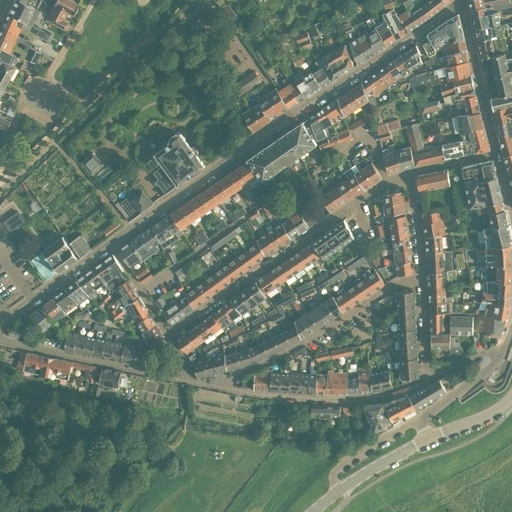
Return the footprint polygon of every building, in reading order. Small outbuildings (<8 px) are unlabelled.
[(36,9),(18,0),(14,0),(8,14),(29,24),(34,15),(37,16),(39,11),(36,9)] [(18,0),(36,9),(40,0),(18,0)] [(55,0),(53,4),(46,20),(65,29),(68,23),(62,20),(67,11),(73,14),(78,4),(70,0),(55,0)] [(400,21),(397,15),(393,6),(385,9),(384,0),(374,0),(371,1),(382,23),(377,26),(375,26),(380,35),(381,34),(387,45),(396,39),(404,34),(406,32),(409,31),(402,20),(400,21)] [(384,0),(385,9),(393,6),(397,5),(396,0),(384,0)] [(407,0),(404,2),(408,9),(410,13),(416,10),(410,0),(407,0)] [(427,0),(428,2),(422,6),(428,18),(448,3),(445,0),(427,0)] [(469,0),(472,9),(474,15),(487,13),(487,14),(490,13),(498,11),(505,10),(508,9),(511,9),(510,0),(469,0)] [(228,3),(220,9),(237,32),(241,30),(239,27),(242,24),(238,17),(228,3)] [(422,6),(416,10),(410,13),(408,9),(397,15),(400,21),(402,20),(409,31),(421,23),(428,18),(422,6)] [(345,8),(336,11),(340,22),(350,19),(345,8)] [(474,15),(476,27),(501,24),(500,16),(505,15),(507,16),(511,16),(511,13),(511,8),(511,9),(508,9),(505,10),(498,11),(490,13),(487,14),(487,13),(474,15)] [(8,14),(5,20),(20,27),(28,31),(31,25),(29,24),(8,14)] [(461,26),(459,14),(455,16),(446,21),(445,21),(429,33),(428,33),(432,42),(425,46),(430,56),(431,58),(424,61),(429,71),(439,67),(437,57),(436,51),(434,45),(446,38),(448,43),(465,38),(464,37),(462,29),(460,29),(459,26),(461,26)] [(372,18),(369,19),(366,20),(372,31),(368,33),(376,52),(387,45),(381,34),(380,35),(375,26),(377,26),(372,18)] [(17,36),(18,32),(29,37),(27,41),(31,43),(35,35),(35,34),(28,31),(20,27),(5,20),(1,28),(17,36)] [(325,31),(321,21),(312,24),(316,35),(325,31)] [(342,31),(344,30),(352,27),(352,26),(350,22),(341,26),(342,31)] [(479,40),(505,35),(509,35),(508,28),(507,29),(507,24),(507,23),(501,24),(476,27),(476,29),(478,39),(479,39),(479,40),(478,40),(479,40)] [(32,43),(31,43),(27,41),(16,36),(17,36),(1,28),(0,30),(0,38),(12,45),(15,40),(26,45),(23,50),(27,52),(32,43)] [(50,34),(38,28),(35,34),(35,35),(46,41),(50,34)] [(295,36),(298,43),(310,39),(308,32),(295,36)] [(368,32),(357,38),(366,59),(376,52),(368,33),(368,32)] [(508,52),(505,35),(479,40),(480,46),(480,49),(481,48),(483,58),(491,56),(491,55),(508,52)] [(11,48),(19,53),(20,53),(18,58),(19,59),(23,61),(27,52),(23,50),(21,49),(12,45),(0,38),(0,48),(9,53),(11,48)] [(357,38),(350,41),(358,63),(357,63),(358,64),(366,59),(357,38)] [(467,49),(465,38),(448,43),(446,38),(434,45),(436,51),(443,49),(445,55),(456,53),(456,52),(467,49)] [(310,39),(298,43),(301,50),(312,45),(310,39)] [(345,44),(340,47),(338,45),(332,49),(334,51),(343,74),(354,67),(354,66),(353,66),(345,44)] [(415,44),(400,55),(407,64),(410,70),(424,62),(420,55),(422,55),(415,44)] [(14,67),(19,69),(23,61),(19,59),(18,58),(9,53),(0,48),(0,59),(5,62),(7,57),(16,62),(14,66),(14,67)] [(30,48),(25,58),(35,63),(40,53),(30,48)] [(439,57),(437,57),(439,67),(447,66),(469,61),(468,54),(467,49),(456,52),(456,53),(445,55),(446,61),(440,62),(439,57)] [(334,51),(322,58),(332,81),(343,74),(334,51)] [(511,51),(508,52),(491,55),(491,56),(501,96),(511,93),(511,80),(511,76),(511,75),(511,51)] [(305,61),(302,54),(293,58),(296,66),(305,61)] [(400,55),(394,60),(404,75),(406,79),(410,78),(414,77),(410,70),(407,64),(400,55)] [(0,97),(0,92),(12,72),(14,67),(14,66),(5,62),(0,59),(0,97),(0,98),(0,97)] [(290,75),(287,77),(283,79),(287,85),(291,91),(299,102),(306,97),(296,80),(293,76),(283,59),(278,62),(285,73),(288,72),(290,75)] [(413,87),(410,78),(406,79),(404,75),(394,60),(387,65),(396,80),(398,84),(397,85),(400,89),(406,86),(407,90),(413,87)] [(320,69),(313,73),(322,87),(330,81),(324,66),(323,66),(320,61),(317,63),(320,69)] [(415,92),(440,84),(459,79),(459,77),(471,74),(471,73),(469,64),(469,61),(447,66),(439,67),(429,71),(414,77),(410,78),(413,87),(415,92)] [(386,87),(386,88),(388,90),(397,85),(398,84),(396,80),(387,65),(378,71),(384,82),(386,87)] [(210,69),(202,74),(207,83),(215,78),(210,69)] [(378,71),(362,82),(368,98),(369,100),(372,109),(378,106),(373,95),(374,95),(375,96),(379,93),(379,92),(386,88),(386,87),(384,82),(378,71)] [(302,75),(302,76),(299,72),(293,76),(296,80),(306,97),(313,92),(304,77),(302,75)] [(304,77),(313,92),(322,87),(313,73),(312,72),(304,77)] [(440,84),(446,102),(452,101),(451,99),(476,94),(476,93),(473,83),(474,83),(473,78),(472,78),(471,74),(459,77),(459,79),(440,84)] [(250,82),(246,76),(241,80),(248,90),(253,87),(250,82)] [(275,79),(272,81),(276,87),(290,107),(299,102),(291,91),(287,85),(282,89),(275,79)] [(241,80),(236,83),(243,93),(248,90),(241,80)] [(360,106),(369,100),(368,98),(362,82),(354,88),(360,106)] [(238,97),(243,93),(236,83),(231,86),(238,97)] [(233,100),(238,97),(231,86),(226,90),(233,100)] [(273,89),(255,101),(269,121),(287,109),(290,107),(276,87),(273,89)] [(346,93),(353,111),(353,110),(360,106),(354,88),(346,93)] [(344,116),(353,111),(346,93),(337,98),(336,99),(340,108),(343,117),(344,117),(344,116)] [(511,104),(511,93),(501,96),(495,97),(492,97),(491,97),(491,98),(492,98),(494,108),(494,109),(511,104)] [(450,104),(451,111),(456,110),(455,107),(460,106),(478,102),(476,94),(451,99),(452,101),(446,102),(443,102),(444,105),(450,104)] [(9,95),(6,101),(13,105),(16,99),(9,95)] [(333,123),(343,117),(340,108),(336,99),(327,105),(324,108),(327,113),(330,120),(333,123)] [(250,108),(241,114),(253,132),(269,121),(255,101),(249,106),(250,108)] [(440,101),(428,104),(419,106),(425,122),(434,120),(432,111),(442,108),(442,106),(444,105),(443,102),(441,103),(440,101)] [(458,115),(480,111),(478,102),(460,106),(455,107),(456,110),(451,111),(452,116),(458,115)] [(511,104),(494,109),(497,122),(511,117),(511,104)] [(7,114),(12,116),(16,109),(10,106),(7,114)] [(329,141),(332,146),(340,143),(338,137),(337,135),(338,135),(337,134),(331,136),(329,132),(330,131),(330,130),(328,126),(333,123),(330,120),(327,113),(324,108),(317,113),(322,124),(324,128),(327,136),(327,135),(329,141)] [(440,135),(445,134),(457,132),(484,126),(483,126),(482,124),(483,122),(481,115),(480,114),(479,112),(481,112),(481,111),(480,111),(458,115),(452,116),(448,117),(437,119),(440,135)] [(315,132),(317,140),(320,138),(327,136),(324,128),(322,124),(317,113),(316,113),(317,113),(309,118),(312,125),(315,132)] [(370,113),(363,117),(366,121),(372,117),(370,113)] [(0,124),(7,128),(10,122),(0,117),(0,124)] [(363,117),(357,122),(359,125),(366,121),(363,117)] [(511,117),(497,122),(499,130),(499,133),(499,134),(511,130),(511,117)] [(390,130),(401,127),(398,119),(376,125),(376,127),(376,128),(377,128),(380,139),(391,136),(390,131),(390,130)] [(285,134),(300,156),(300,155),(305,161),(309,158),(305,152),(317,144),(312,137),(314,136),(312,129),(308,131),(303,122),(290,131),(285,134)] [(359,125),(357,122),(350,126),(352,130),(359,125)] [(406,126),(411,146),(413,154),(434,150),(433,147),(424,149),(418,123),(406,126)] [(458,140),(454,141),(458,156),(476,151),(476,152),(490,149),(487,138),(484,126),(457,132),(458,134),(461,134),(462,137),(457,138),(458,140)] [(511,130),(499,134),(500,139),(501,142),(502,145),(505,155),(507,154),(510,152),(511,151),(511,130)] [(338,137),(340,143),(351,138),(349,131),(338,135),(337,135),(338,137)] [(158,183),(166,193),(163,195),(164,194),(165,194),(169,191),(170,190),(177,185),(178,185),(178,184),(179,185),(180,185),(179,184),(189,178),(190,177),(189,176),(193,173),(194,174),(195,173),(204,166),(205,166),(204,165),(197,155),(198,152),(194,146),(190,146),(181,133),(176,133),(171,137),(170,141),(170,142),(171,144),(166,148),(166,147),(165,146),(164,147),(156,153),(155,154),(156,155),(156,154),(156,155),(149,161),(153,167),(159,163),(162,166),(153,172),(158,179),(154,182),(156,184),(158,183)] [(265,148),(279,170),(300,156),(285,134),(277,139),(276,140),(275,140),(272,142),(273,143),(265,148)] [(329,141),(323,144),(319,145),(322,151),(332,146),(329,141)] [(445,159),(458,156),(454,141),(442,144),(442,145),(445,159)] [(395,150),(395,149),(394,144),(389,145),(389,147),(382,150),(383,154),(389,173),(401,169),(395,150)] [(442,145),(433,147),(434,150),(413,154),(413,155),(415,165),(415,166),(419,165),(419,164),(425,163),(428,163),(428,162),(434,161),(437,161),(437,160),(442,159),(443,159),(445,159),(442,145)] [(411,146),(395,149),(395,150),(401,169),(403,169),(402,168),(408,167),(409,167),(409,166),(414,165),(414,166),(415,165),(413,155),(413,154),(411,146)] [(262,182),(279,170),(265,148),(260,151),(249,159),(248,160),(248,161),(258,175),(262,182)] [(103,164),(93,153),(82,162),(92,174),(103,164)] [(359,170),(355,173),(365,189),(370,186),(369,184),(372,183),(373,183),(372,184),(372,185),(374,184),(359,162),(356,157),(352,160),(359,170)] [(465,181),(466,181),(482,176),(483,178),(497,176),(495,169),(493,170),(492,167),(495,166),(493,159),(488,161),(462,167),(465,181)] [(359,162),(374,184),(375,182),(374,183),(373,182),(376,180),(377,181),(382,178),(382,177),(383,177),(382,176),(382,177),(372,162),(367,166),(363,160),(359,162)] [(248,161),(238,168),(248,182),(258,175),(248,161)] [(365,189),(355,173),(351,167),(342,173),(356,194),(357,194),(356,193),(359,191),(360,192),(365,189)] [(238,168),(229,174),(239,189),(248,182),(238,168)] [(451,185),(449,174),(448,170),(448,169),(417,176),(420,192),(451,185)] [(309,173),(313,181),(319,178),(317,175),(317,176),(315,171),(309,173)] [(343,181),(338,185),(348,200),(353,197),(352,196),(355,194),(356,195),(356,194),(342,173),(339,176),(343,181)] [(229,174),(219,181),(229,195),(239,189),(229,174)] [(471,207),(477,206),(503,201),(497,176),(483,178),(482,176),(466,181),(471,207)] [(223,199),(229,195),(219,181),(209,187),(219,202),(221,204),(225,201),(223,199)] [(329,182),(325,184),(340,206),(341,205),(340,205),(339,205),(342,203),(343,204),(348,200),(338,185),(333,188),(329,182)] [(340,206),(325,184),(322,187),(326,193),(321,196),(331,212),(336,208),(335,207),(338,205),(339,206),(338,207),(340,206)] [(209,187),(200,194),(210,208),(219,202),(209,187)] [(121,202),(134,218),(151,206),(154,204),(143,190),(130,199),(129,196),(121,202)] [(385,204),(403,201),(402,193),(400,194),(399,191),(383,194),(385,204)] [(200,194),(190,201),(200,215),(210,208),(200,194)] [(258,197),(262,202),(266,199),(263,194),(258,197)] [(262,202),(258,197),(254,199),(258,205),(262,202)] [(190,201),(181,207),(190,221),(200,215),(190,201)] [(405,212),(403,201),(385,204),(386,215),(388,214),(405,212)] [(505,210),(503,201),(477,206),(479,215),(490,212),(490,211),(505,210)] [(118,202),(115,204),(129,221),(129,222),(132,219),(118,202)] [(286,209),(291,217),(300,233),(309,227),(306,222),(299,211),(294,215),(289,207),(287,209),(284,204),(281,206),(283,211),(286,209)] [(180,228),(190,221),(181,207),(171,214),(180,228)] [(239,210),(243,215),(247,212),(243,207),(239,210)] [(243,215),(239,210),(234,213),(238,218),(243,215)] [(490,211),(490,212),(493,223),(493,226),(508,224),(508,222),(505,210),(490,211)] [(405,215),(405,212),(388,214),(390,221),(391,229),(407,226),(405,215)] [(421,214),(422,223),(424,223),(434,221),(441,220),(440,212),(421,214)] [(168,236),(174,232),(178,237),(184,233),(180,228),(171,214),(152,226),(160,241),(160,242),(163,248),(172,241),(168,236)] [(292,239),(300,233),(291,217),(282,222),(292,239)] [(306,222),(309,227),(317,221),(314,217),(306,222)] [(15,228),(8,219),(4,222),(10,231),(15,228)] [(110,225),(114,231),(121,226),(117,220),(110,225)] [(219,223),(223,229),(228,226),(224,220),(219,223)] [(345,220),(334,227),(345,244),(354,237),(345,220)] [(445,233),(443,220),(441,220),(434,221),(424,223),(426,236),(441,234),(445,233)] [(285,243),(292,239),(282,222),(274,228),(285,243)] [(223,229),(219,223),(215,226),(219,232),(223,229)] [(487,247),(511,243),(511,240),(508,225),(508,224),(493,226),(487,227),(484,228),(487,247)] [(140,235),(132,241),(141,258),(142,259),(158,248),(156,244),(160,242),(160,241),(152,226),(140,235)] [(391,229),(393,241),(408,237),(407,226),(391,229)] [(334,227),(323,235),(335,251),(345,244),(334,227)] [(277,249),(285,243),(274,228),(267,233),(277,249)] [(232,231),(223,238),(226,242),(235,236),(232,231)] [(200,236),(204,242),(208,239),(205,233),(200,236)] [(267,233),(259,238),(269,253),(268,254),(277,249),(267,233)] [(68,244),(78,258),(92,249),(91,248),(81,235),(82,235),(81,234),(75,239),(68,243),(68,244)] [(443,252),(441,234),(426,236),(427,253),(443,252)] [(313,242),(322,255),(324,258),(335,251),(323,235),(313,242),(312,242),(313,242)] [(58,271),(59,272),(66,267),(70,264),(78,258),(68,244),(68,243),(67,242),(68,242),(67,241),(63,236),(43,250),(43,251),(58,271)] [(204,242),(200,236),(196,239),(200,245),(204,242)] [(379,243),(380,248),(380,249),(389,248),(390,246),(394,246),(394,252),(411,249),(408,237),(393,241),(385,242),(379,243)] [(223,238),(212,246),(215,250),(226,242),(223,238)] [(258,243),(248,250),(257,263),(267,255),(266,255),(257,239),(256,240),(258,243)] [(130,267),(142,259),(141,258),(132,241),(119,250),(130,267)] [(312,262),(322,255),(313,242),(303,248),(312,262)] [(486,254),(487,266),(511,263),(511,243),(487,247),(476,248),(476,255),(486,254)] [(303,248),(294,255),(303,268),(312,262),(303,248)] [(215,253),(212,249),(203,256),(206,260),(215,253)] [(394,252),(395,254),(389,255),(391,265),(396,264),(412,261),(411,249),(394,252)] [(246,270),(257,263),(248,250),(237,258),(246,270)] [(56,272),(58,271),(43,251),(29,261),(45,282),(46,281),(45,280),(47,279),(48,279),(47,278),(48,278),(55,273),(56,273),(56,272)] [(167,253),(172,264),(177,261),(172,251),(167,253)] [(443,252),(427,253),(428,273),(453,269),(451,252),(443,252)] [(104,261),(114,276),(120,272),(122,276),(124,280),(127,278),(128,278),(128,277),(123,270),(113,254),(104,261)] [(294,255),(285,261),(294,274),(303,268),(294,255)] [(199,265),(206,260),(203,256),(196,261),(199,265)] [(355,261),(358,266),(366,260),(363,256),(355,261)] [(236,258),(226,265),(236,278),(246,270),(237,258),(236,258)] [(183,266),(186,270),(195,264),(192,260),(183,266)] [(105,283),(114,276),(104,261),(94,268),(105,283)] [(285,261),(276,267),(285,280),(294,274),(285,261)] [(358,266),(355,261),(347,267),(349,271),(358,266)] [(412,261),(396,264),(398,275),(411,273),(413,273),(412,261)] [(511,263),(487,266),(487,280),(497,280),(511,280),(511,263)] [(138,278),(139,278),(149,270),(144,264),(134,272),(138,278)] [(181,274),(186,270),(183,266),(176,271),(178,276),(181,274)] [(225,266),(215,273),(225,286),(234,279),(225,266)] [(276,267),(267,274),(276,287),(285,280),(276,267)] [(108,286),(105,283),(94,268),(85,274),(96,289),(101,286),(104,289),(110,289),(108,286)] [(334,275),(337,279),(345,274),(343,269),(334,275)] [(429,286),(429,287),(444,285),(449,284),(457,283),(456,269),(453,269),(428,273),(429,286)] [(149,270),(139,278),(142,283),(153,276),(149,270)] [(366,278),(375,291),(385,284),(379,275),(376,271),(366,278)] [(214,274),(207,280),(216,292),(225,286),(215,273),(214,274)] [(85,274),(77,280),(89,296),(92,299),(99,294),(96,289),(85,274)] [(276,287),(267,274),(258,280),(259,281),(267,293),(276,287)] [(337,279),(334,275),(327,280),(329,284),(337,279)] [(364,298),(375,291),(366,278),(361,281),(359,277),(353,281),(356,285),(364,298)] [(78,304),(89,296),(77,280),(65,289),(77,303),(78,304)] [(121,297),(134,288),(129,280),(116,288),(121,297)] [(207,280),(198,286),(207,299),(216,292),(207,280)] [(511,280),(497,280),(487,280),(484,280),(483,291),(483,292),(485,292),(511,294),(511,280)] [(248,287),(259,302),(267,297),(256,281),(251,285),(252,286),(249,288),(248,287),(250,287),(249,286),(248,287)] [(354,305),(364,298),(356,285),(345,292),(354,305)] [(445,291),(444,285),(429,287),(429,293),(445,291)] [(198,286),(187,294),(194,308),(207,299),(198,286)] [(239,293),(251,308),(259,302),(248,287),(246,288),(246,289),(248,288),(248,289),(245,291),(244,290),(239,293)] [(139,297),(134,288),(121,297),(113,302),(119,311),(126,305),(139,297)] [(343,311),(354,305),(345,292),(343,288),(337,292),(340,296),(335,299),(343,311)] [(65,312),(77,303),(65,289),(54,298),(65,312)] [(403,291),(395,292),(395,302),(397,302),(415,301),(414,290),(408,291),(408,289),(403,289),(403,291)] [(445,298),(445,291),(429,293),(430,303),(452,301),(452,298),(445,298)] [(511,304),(511,298),(511,294),(485,292),(483,292),(483,291),(479,291),(478,302),(487,302),(511,304)] [(167,304),(161,296),(154,301),(172,325),(187,313),(194,308),(187,294),(186,293),(181,296),(178,298),(167,304)] [(242,315),(251,308),(239,293),(238,295),(239,294),(240,295),(237,297),(236,296),(231,300),(240,314),(241,313),(242,315)] [(339,314),(343,311),(335,299),(333,296),(325,301),(335,317),(337,316),(337,315),(335,316),(335,315),(338,313),(339,314)] [(126,305),(119,311),(117,312),(113,315),(116,319),(129,309),(134,318),(141,314),(141,315),(148,311),(139,297),(126,305)] [(70,318),(65,312),(54,298),(44,305),(53,316),(56,320),(62,316),(66,321),(70,318)] [(233,319),(240,314),(231,300),(223,305),(232,319),(233,319)] [(296,301),(292,303),(299,313),(302,311),(296,301)] [(334,318),(335,317),(325,301),(317,306),(327,322),(332,319),(331,318),(334,316),(335,317),(334,317),(334,318)] [(415,301),(397,302),(397,311),(415,310),(415,301)] [(430,303),(430,313),(445,313),(453,313),(452,301),(430,303)] [(509,317),(511,304),(487,302),(485,314),(509,317)] [(232,319),(223,305),(213,313),(222,327),(232,319)] [(323,325),(327,322),(317,306),(309,311),(319,327),(321,326),(319,327),(319,326),(322,324),(323,325)] [(39,308),(29,316),(38,327),(31,333),(24,341),(34,343),(42,337),(45,335),(42,331),(54,322),(42,307),(39,308)] [(397,311),(398,321),(416,320),(415,310),(397,311)] [(156,324),(148,311),(141,315),(141,314),(134,318),(137,323),(136,324),(142,333),(143,333),(156,324)] [(309,311),(301,317),(311,332),(316,329),(315,328),(318,326),(319,327),(317,328),(318,328),(319,327),(309,311)] [(431,315),(431,332),(445,333),(445,313),(430,313),(431,315)] [(477,330),(486,330),(489,330),(489,325),(507,327),(507,326),(508,324),(507,324),(508,321),(509,317),(485,314),(484,314),(479,313),(477,330)] [(204,322),(213,334),(222,327),(212,314),(206,319),(207,320),(204,322)] [(473,316),(463,316),(450,315),(450,329),(450,333),(473,334),(473,316)] [(294,320),(297,326),(302,339),(308,335),(307,333),(310,331),(311,332),(309,333),(310,333),(311,332),(301,317),(295,320),(295,319),(294,320)] [(204,340),(213,334),(204,322),(203,320),(197,325),(198,326),(196,328),(204,340)] [(416,329),(416,320),(398,321),(398,330),(416,329)] [(143,333),(146,338),(142,339),(140,335),(135,338),(143,351),(152,345),(164,337),(156,324),(143,333)] [(486,330),(486,335),(496,336),(495,345),(500,344),(503,336),(507,327),(489,325),(489,330),(486,330)] [(297,326),(285,332),(291,344),(301,339),(302,339),(297,326)] [(196,346),(204,340),(196,328),(195,327),(188,332),(189,333),(187,334),(187,335),(196,346)] [(240,332),(237,327),(229,332),(232,337),(240,332)] [(398,330),(399,340),(417,339),(416,329),(398,330)] [(78,335),(78,333),(68,331),(67,339),(65,339),(64,344),(66,344),(64,350),(74,352),(78,335)] [(285,332),(274,337),(280,349),(291,344),(285,332)] [(450,333),(445,333),(431,332),(432,347),(450,347),(450,346),(450,337),(450,333)] [(187,335),(187,334),(186,333),(177,340),(187,353),(196,346),(187,335)] [(74,352),(84,354),(88,337),(78,335),(74,352)] [(84,354),(94,356),(98,339),(88,337),(84,354)] [(274,337),(263,342),(269,355),(280,349),(274,337)] [(450,337),(450,346),(460,346),(459,342),(456,342),(456,337),(450,337)] [(94,356),(103,358),(107,340),(98,339),(94,356)] [(417,348),(417,339),(399,340),(399,349),(417,348)] [(103,358),(112,360),(116,342),(107,340),(103,358)] [(112,360),(121,362),(125,344),(116,342),(112,360)] [(258,360),(269,355),(263,342),(252,348),(252,347),(251,347),(258,360),(257,361),(258,361),(258,360)] [(125,344),(121,362),(136,364),(138,355),(133,354),(134,346),(125,344)] [(243,351),(238,352),(242,365),(252,362),(253,363),(254,362),(253,362),(249,348),(247,346),(242,347),(243,351)] [(450,362),(463,357),(460,347),(451,347),(450,362)] [(349,353),(348,348),(336,350),(338,358),(345,356),(346,359),(350,357),(350,356),(349,353)] [(418,358),(417,348),(399,349),(400,359),(418,358)] [(220,372),(227,370),(225,356),(225,353),(218,355),(216,349),(214,350),(220,372)] [(209,375),(220,372),(214,350),(212,352),(213,356),(208,358),(206,353),(204,355),(209,375)] [(46,375),(50,357),(44,356),(21,351),(17,369),(46,375)] [(331,351),(315,355),(317,362),(320,362),(319,360),(332,357),(331,351)] [(227,370),(242,365),(238,352),(225,356),(227,370)] [(209,375),(204,355),(199,358),(201,363),(194,365),(198,378),(209,375)] [(69,380),(71,366),(72,362),(63,360),(56,359),(56,358),(55,358),(50,357),(46,375),(69,380)] [(418,363),(418,358),(400,359),(399,359),(399,369),(418,368),(418,367),(421,367),(421,363),(418,363)] [(72,362),(71,366),(86,370),(90,379),(90,381),(93,382),(97,367),(92,366),(87,366),(86,365),(72,362)] [(369,372),(369,367),(358,367),(359,372),(358,372),(360,392),(371,391),(370,373),(369,372)] [(99,383),(119,387),(121,372),(102,368),(99,383)] [(401,378),(403,384),(411,381),(411,378),(419,377),(418,368),(399,369),(400,378),(401,378)] [(332,373),(332,374),(333,393),(348,393),(347,373),(347,372),(343,372),(343,369),(339,369),(339,372),(332,373)] [(391,381),(389,369),(379,371),(383,389),(392,387),(391,381)] [(318,394),(333,393),(332,374),(332,373),(332,370),(328,370),(328,374),(318,374),(318,375),(318,394)] [(379,371),(370,373),(371,391),(372,391),(383,389),(379,371)] [(290,374),(289,392),(298,392),(300,373),(290,372),(290,374)] [(348,393),(360,392),(358,372),(347,373),(348,393)] [(270,390),(271,373),(263,373),(263,375),(256,374),(255,389),(270,390)] [(271,374),(271,373),(270,390),(279,391),(280,373),(271,373),(271,374)] [(290,374),(280,373),(279,391),(289,392),(290,374)] [(309,374),(300,373),(298,392),(308,393),(309,374)] [(317,374),(309,374),(308,393),(318,394),(318,375),(318,374),(317,374)] [(405,388),(409,397),(415,409),(416,411),(446,392),(440,380),(437,381),(430,385),(428,380),(424,382),(420,383),(405,388)] [(101,387),(95,385),(93,394),(100,395),(101,387)] [(397,402),(397,403),(399,403),(409,397),(405,388),(392,392),(394,400),(395,400),(396,401),(397,402)] [(399,403),(404,415),(415,409),(409,397),(399,403)] [(399,403),(397,403),(397,402),(396,401),(395,400),(394,400),(384,403),(392,421),(404,415),(399,403)] [(379,403),(364,405),(374,431),(375,430),(390,422),(391,422),(392,421),(384,403),(379,403)] [(312,406),(311,415),(340,416),(341,407),(312,406)] [(309,420),(306,420),(303,422),(303,425),(305,428),(309,428),(311,426),(311,422),(309,420)] [(298,434),(289,433),(288,441),(298,442),(298,434)]
